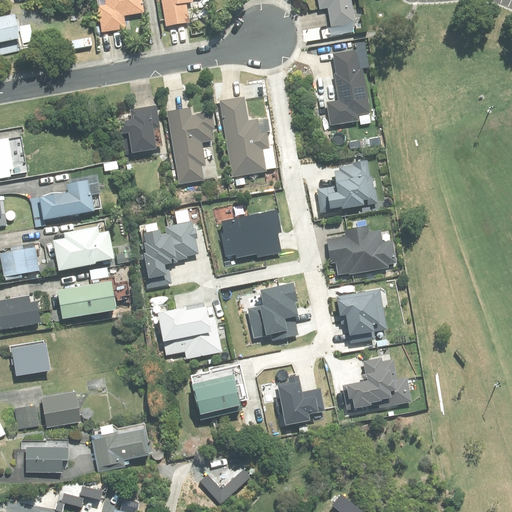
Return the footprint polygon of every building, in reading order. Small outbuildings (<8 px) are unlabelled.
[(103,0),(105,6),(97,7),(101,33),(125,29),(123,17),(143,13),(140,0),(103,0)] [(160,0),(165,27),(188,23),(185,4),(192,3),(191,0),(160,0)] [(317,0),(319,10),(327,9),(330,29),(355,24),(350,0),(317,0)] [(11,16),(0,18),(0,55),(34,47),(33,45),(23,47),(22,45),(33,42),(29,26),(18,28),(16,20),(12,21),(11,16)] [(53,24),(51,37),(70,38),(71,26),(53,24)] [(358,122),(357,116),(369,114),(362,70),(358,70),(356,51),(333,55),(336,75),(334,75),(338,101),(326,103),(330,126),(358,122)] [(263,151),(269,150),(266,133),(260,134),(257,120),(247,122),(243,98),(219,102),(232,178),(266,172),(263,151)] [(155,108),(129,112),(131,122),(119,124),(121,136),(125,156),(155,151),(151,129),(158,128),(155,108)] [(189,109),(166,113),(178,185),(203,181),(201,167),(205,167),(201,143),(212,141),(210,131),(214,130),(211,113),(195,115),(195,116),(191,117),(189,109)] [(0,141),(0,179),(10,178),(9,172),(12,171),(7,140),(0,141)] [(39,203),(31,204),(34,221),(42,220),(42,222),(93,213),(90,197),(99,196),(96,178),(70,183),(70,186),(66,186),(67,195),(38,200),(39,203)] [(94,264),(112,261),(107,234),(97,236),(96,229),(63,235),(64,240),(51,243),(57,273),(94,265),(94,264)] [(19,276),(38,272),(34,250),(0,255),(0,259),(3,278),(4,278),(5,281),(19,279),(19,276)] [(130,256),(119,257),(120,266),(130,265),(130,256)] [(110,283),(56,292),(61,321),(115,312),(110,283)] [(28,298),(0,302),(0,331),(39,325),(35,304),(29,305),(28,298)] [(45,345),(11,351),(15,378),(49,372),(45,345)] [(230,378),(190,386),(197,417),(237,409),(230,378)] [(74,394),(41,399),(46,429),(79,423),(74,394)] [(35,407),(15,410),(18,430),(38,426),(35,407)] [(94,442),(91,443),(97,474),(124,468),(123,463),(148,457),(143,430),(116,436),(116,433),(93,438),(94,442)] [(67,450),(25,449),(24,474),(61,474),(61,462),(67,462),(67,450)] [(54,511),(84,511),(88,497),(67,491),(66,495),(60,494),(54,511)] [(25,494),(17,495),(18,502),(26,501),(25,494)] [(120,511),(114,510),(113,511),(138,511),(140,505),(122,501),(120,511)] [(330,502),(322,511),(333,511),(337,507),(330,502)]
